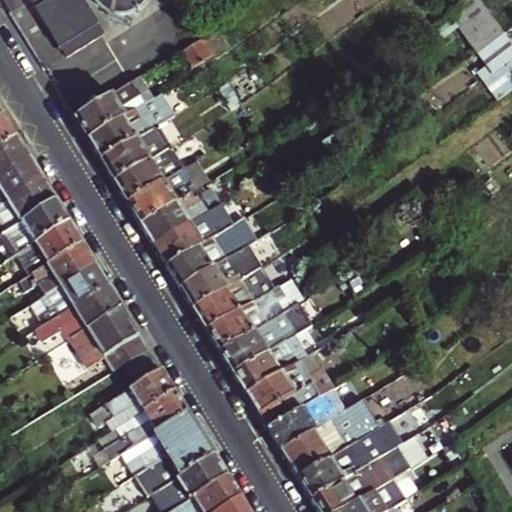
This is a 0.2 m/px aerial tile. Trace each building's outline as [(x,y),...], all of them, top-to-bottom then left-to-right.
[(32,0),(68,58),(104,36),(81,0),(32,0)] [(94,0),(96,3),(99,6),(102,9),(105,11),(108,13),(112,14),(116,16),(120,16),(124,16),(128,16),(132,14),(136,13),(139,11),(142,9),(145,6),(148,3),(149,0),(94,0)] [(475,0),(468,0),(447,17),(476,56),(502,37),(475,0)] [(476,56),(491,77),(511,61),(511,50),(502,37),(476,56)] [(191,71),(213,58),(202,41),(181,54),(191,71)] [(511,61),(491,77),(505,97),(511,91),(511,61)] [(147,93),(139,80),(75,120),(88,142),(124,120),(118,111),(141,97),(147,93)] [(220,91),(233,112),(243,107),(229,86),(220,91)] [(239,96),(244,105),(253,100),(247,91),(239,96)] [(147,106),(124,120),(88,142),(102,163),(155,130),(177,117),(164,95),(147,106)] [(124,120),(147,106),(141,97),(118,111),(124,120)] [(0,150),(16,141),(3,120),(0,121),(0,150)] [(102,163),(115,185),(169,152),(155,130),(102,163)] [(0,179),(29,162),(16,141),(0,150),(0,179)] [(169,152),(115,185),(128,205),(165,183),(158,172),(175,162),(169,152)] [(0,209),(42,183),(29,162),(0,179),(0,209)] [(165,183),(181,173),(175,162),(158,172),(165,183)] [(181,173),(165,183),(128,205),(140,225),(192,194),(189,190),(193,187),(184,171),(181,173)] [(0,232),(3,237),(55,205),(42,183),(0,209),(0,232)] [(192,194),(140,225),(154,248),(210,213),(200,197),(195,200),(192,194)] [(26,237),(33,247),(68,225),(55,205),(3,237),(11,246),(26,237)] [(167,269),(216,239),(219,236),(217,232),(220,230),(210,213),(154,248),(167,269)] [(305,214),(288,225),(292,232),(310,222),(305,214)] [(250,227),(246,220),(229,230),(233,237),(250,227)] [(39,258),(46,268),(81,247),(68,225),(33,247),(18,256),(2,266),(7,274),(9,276),(25,266),(39,258)] [(229,261),(243,253),(238,244),(233,237),(229,230),(219,236),(216,239),(229,261)] [(18,256),(33,247),(26,237),(11,246),(18,256)] [(229,261),(216,239),(167,269),(181,291),(229,261)] [(238,244),(243,253),(250,248),(245,240),(238,244)] [(59,290),(95,269),(81,247),(46,268),(32,277),(13,289),(20,301),(38,290),(54,280),(59,290)] [(181,291),(194,312),(242,282),(234,270),(247,262),(255,257),(250,248),(243,253),(229,261),(181,291)] [(25,266),(32,277),(46,268),(39,258),(25,266)] [(255,275),(247,262),(234,270),(242,282),(255,275)] [(108,290),(95,269),(59,290),(66,300),(46,312),(53,324),(108,290)] [(263,288),(255,275),(242,282),(250,296),(263,288)] [(44,299),(59,290),(54,280),(38,290),(44,299)] [(207,334),(267,297),(268,296),(263,288),(250,296),(242,282),(194,312),(207,334)] [(66,300),(59,290),(44,299),(40,302),(46,312),(66,300)] [(108,290),(53,324),(59,334),(78,322),(84,331),(120,309),(108,290)] [(207,334),(220,354),(266,325),(274,320),(264,304),(269,301),(267,297),(207,334)] [(123,368),(148,353),(120,309),(84,331),(70,341),(88,370),(94,366),(98,372),(103,381),(123,368)] [(292,339),(279,317),(274,320),(266,325),(279,347),(284,344),(292,339)] [(53,324),(42,330),(48,340),(59,334),(53,324)] [(233,376),(279,347),(266,325),(220,354),(233,376)] [(233,376),(246,397),(299,364),(310,357),(304,348),(291,356),(284,344),(279,347),(233,376)] [(123,368),(129,379),(154,364),(148,353),(123,368)] [(299,364),(307,378),(320,370),(312,356),(310,357),(299,364)] [(154,364),(129,379),(135,389),(160,374),(154,364)] [(299,364),(246,397),(267,431),(301,409),(315,401),(319,398),(332,390),(320,370),(307,378),(299,364)] [(63,393),(68,403),(103,381),(98,372),(63,393)] [(160,374),(135,389),(89,418),(96,429),(104,425),(120,414),(127,425),(141,417),(174,396),(160,374)] [(174,396),(141,417),(148,427),(120,444),(122,446),(127,454),(133,451),(187,417),(174,396)] [(315,401),(301,409),(308,421),(322,413),(315,401)] [(267,431),(281,453),(329,423),(322,413),(308,421),(301,409),(267,431)] [(120,414),(104,425),(110,436),(114,434),(127,425),(120,414)] [(127,425),(114,434),(120,444),(148,427),(141,417),(127,425)] [(139,461),(146,472),(200,438),(187,417),(133,451),(139,461)] [(329,423),(281,453),(298,481),(347,451),(349,449),(332,422),(329,423)] [(362,450),(371,465),(380,459),(389,454),(376,432),(358,443),(362,450)] [(177,482),(214,460),(200,438),(146,472),(153,483),(159,494),(169,488),(177,482)] [(349,449),(347,451),(351,457),(362,450),(358,443),(349,449)] [(127,454),(122,446),(104,457),(109,465),(127,454)] [(347,451),(298,481),(312,503),(371,465),(362,450),(351,457),(347,451)] [(380,459),(371,465),(312,503),(317,511),(344,511),(391,483),(394,481),(380,459)] [(227,481),(214,460),(177,482),(191,504),(227,481)] [(125,470),(131,481),(146,472),(139,461),(125,470)] [(146,472),(131,481),(138,492),(153,483),(146,472)] [(223,511),(240,502),(227,481),(191,504),(182,509),(177,511),(223,511)] [(169,488),(173,495),(182,509),(191,504),(177,482),(169,488)] [(344,511),(392,511),(394,511),(404,505),(391,483),(344,511)] [(53,491),(57,498),(67,491),(63,485),(53,491)] [(159,503),(173,495),(169,488),(159,494),(155,496),(159,503)] [(246,511),(240,502),(223,511),(246,511)]
